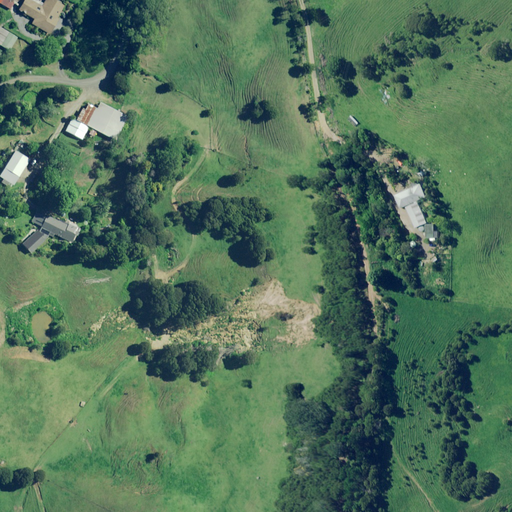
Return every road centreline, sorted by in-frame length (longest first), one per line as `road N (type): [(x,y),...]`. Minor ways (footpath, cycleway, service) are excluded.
road 1 (unclassified): [(339,511),(354,329),(350,278),(282,0)]
road 2 (track): [(314,138),(375,164),(444,289),(511,301)]
road 3 (unclassified): [(0,81),(90,81),(108,72),(138,0)]
